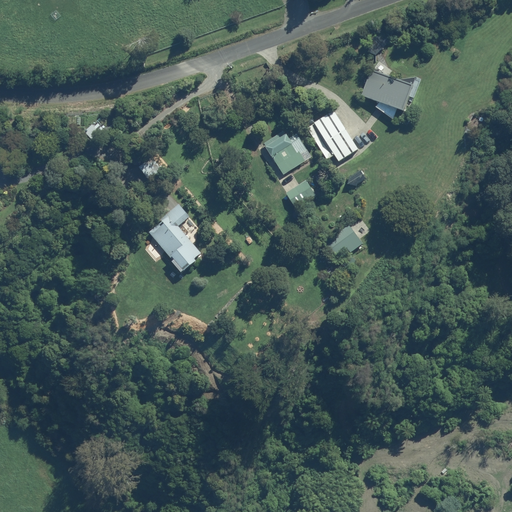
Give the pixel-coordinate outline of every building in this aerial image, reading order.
[(414,86),(371,71),(363,97),(405,111),(414,86)] [(358,149),(334,111),(305,129),(326,162),(334,157),(337,162),(358,149)] [(95,120),(83,131),(92,142),(105,131),(95,120)] [(263,144),(265,146),(283,175),(314,155),(300,133),(291,138),(285,130),(263,144)] [(137,168),(138,168),(151,185),(158,179),(155,176),(159,172),(155,166),(149,170),(143,162),(137,168)] [(359,170),(348,180),(355,189),(367,179),(359,170)] [(306,179),(285,193),(295,209),(316,194),(306,179)] [(179,205),(148,232),(183,274),(197,262),(195,259),(201,254),(178,226),(189,217),(179,205)] [(358,217),(324,243),(335,258),(347,249),(350,254),(363,244),(359,239),(369,231),(358,217)] [(354,262),(350,258),(349,257),(342,265),(348,270),(354,262)]
